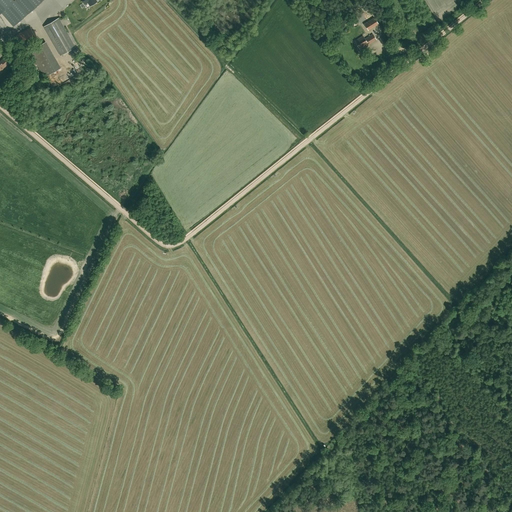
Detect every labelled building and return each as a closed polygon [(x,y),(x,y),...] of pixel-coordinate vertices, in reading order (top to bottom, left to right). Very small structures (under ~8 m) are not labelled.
[(0,0),(0,13),(1,12),(13,26),(42,0),(0,0)] [(368,31),(379,24),(374,17),(364,24),(368,31)] [(44,26),(48,34),(60,56),(75,47),(59,19),(44,26)] [(23,47),(37,39),(30,27),(16,36),(23,47)] [(367,44),(368,45),(377,39),(373,33),(364,38),(363,36),(355,41),(360,48),(367,44)] [(30,50),(45,76),(62,66),(47,40),(30,50)] [(0,69),(1,70),(9,63),(4,58),(1,61),(0,59),(0,69)]
